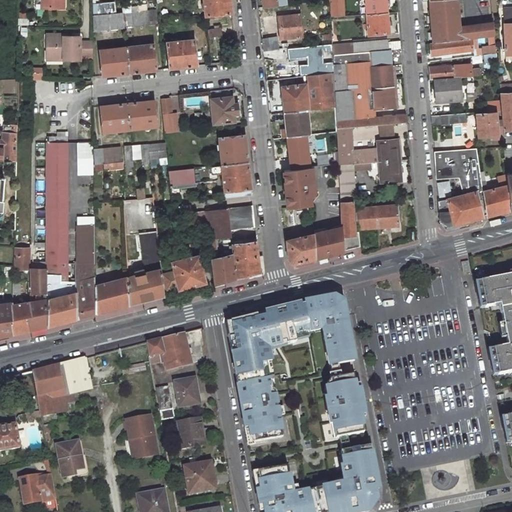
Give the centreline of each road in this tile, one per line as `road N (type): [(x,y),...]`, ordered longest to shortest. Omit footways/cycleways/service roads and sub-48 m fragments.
road 1 (residential): [(410,0),(432,250)]
road 2 (residential): [(252,72),(278,289)]
road 3 (secondary): [(210,306),(0,359)]
road 4 (residential): [(210,306),(247,511)]
road 5 (secondary): [(432,250),(278,289)]
road 6 (residential): [(99,90),(252,72)]
